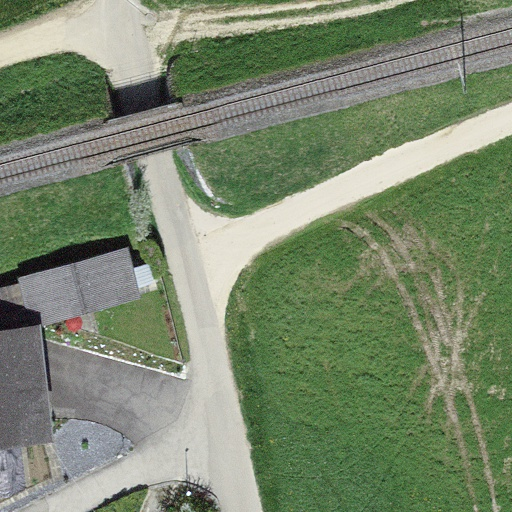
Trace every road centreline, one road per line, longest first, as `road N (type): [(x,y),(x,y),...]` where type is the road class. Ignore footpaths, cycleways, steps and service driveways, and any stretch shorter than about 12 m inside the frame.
road 1 (residential): [(222,423),(121,13)]
road 2 (track): [(185,263),(511,118)]
road 3 (residential): [(222,423),(51,511)]
road 4 (track): [(0,51),(121,13)]
